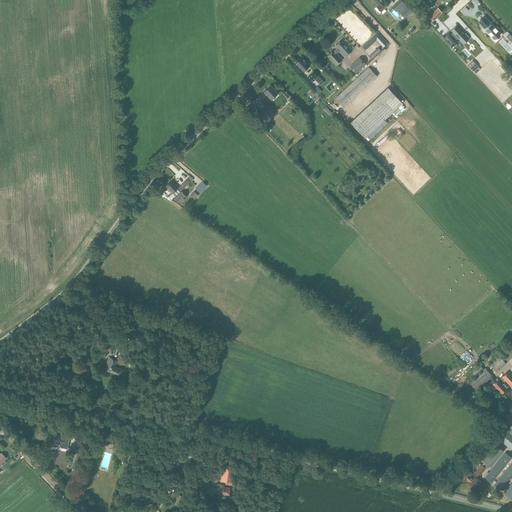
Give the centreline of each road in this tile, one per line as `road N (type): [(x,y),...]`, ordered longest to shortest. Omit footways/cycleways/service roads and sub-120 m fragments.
road 1 (unclassified): [(511,511),(0,385)]
road 2 (unclassified): [(0,343),(76,279),(162,165),(340,0)]
